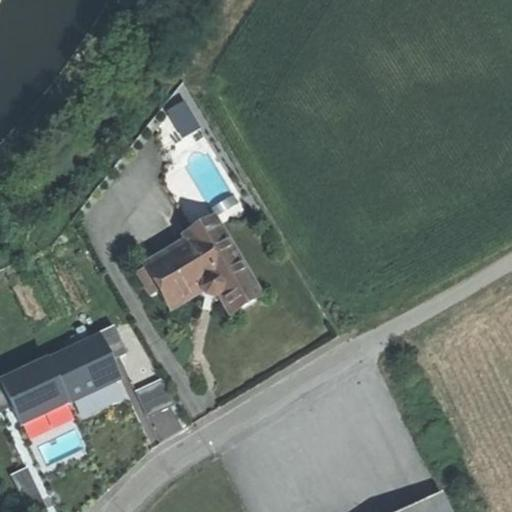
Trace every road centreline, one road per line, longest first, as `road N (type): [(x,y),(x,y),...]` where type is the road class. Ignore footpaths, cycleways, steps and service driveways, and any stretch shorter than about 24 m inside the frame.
road 1 (residential): [(382,337),(160,471),(118,511)]
road 2 (unclassified): [(511,256),(382,337)]
